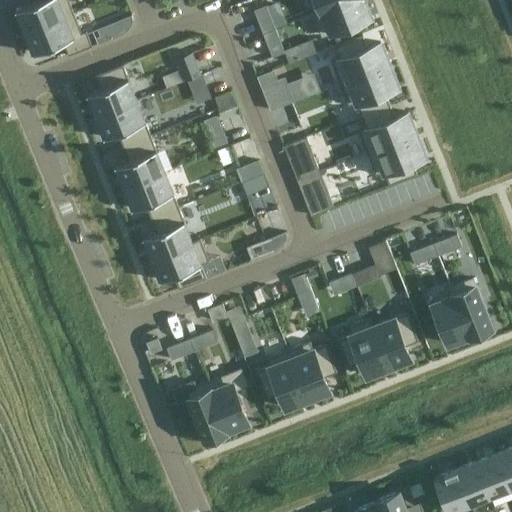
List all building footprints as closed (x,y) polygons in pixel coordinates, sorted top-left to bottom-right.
[(38,0),(15,9),(24,31),(73,12),(68,0),(38,0)] [(308,0),(313,13),(346,0),(308,0)] [(346,0),(313,13),(322,35),(370,16),(363,0),(346,0)] [(266,5),(253,9),(263,33),(275,28),(266,5)] [(73,12),(24,31),(33,53),(63,41),(68,55),(91,45),(86,31),(81,32),(73,12)] [(132,15),(92,30),(97,43),(122,33),(128,29),(131,25),(133,20),(132,15)] [(275,28),(263,33),(272,56),(284,52),(275,28)] [(339,58),(331,61),(339,83),(389,64),(380,42),(367,47),(362,34),(334,45),(339,58)] [(198,49),(187,54),(196,76),(207,72),(198,49)] [(100,88),(87,93),(95,115),(136,99),(122,64),(95,75),(100,88)] [(389,64),(339,83),(348,105),(356,102),(361,115),(389,104),(384,91),(397,86),(389,64)] [(207,72),(196,76),(205,98),(216,94),(207,72)] [(287,78),(276,82),(284,105),(296,100),(287,78)] [(136,99),(95,115),(104,137),(117,132),(122,146),(150,135),(136,99)] [(366,128),(358,131),(367,153),(416,134),(407,112),(394,117),(389,104),(361,115),(366,128)] [(226,121),(215,125),(224,147),(235,143),(226,121)] [(416,134),(367,153),(375,175),(384,172),(389,184),(416,174),(411,161),(424,156),(416,134)] [(128,159),(115,165),(123,187),(164,171),(150,135),(122,146),(128,159)] [(235,143),(224,147),(232,170),(244,165),(235,143)] [(314,148),(303,152),(312,174),(323,170),(314,148)] [(323,170),(312,174),(320,197),(332,192),(323,170)] [(164,171),(123,187),(132,209),(145,203),(150,217),(178,206),(164,171)] [(254,192),(243,196),(252,219),(263,214),(254,192)] [(156,231),(143,236),(151,258),(192,242),(192,241),(178,206),(150,217),(156,231)] [(263,214),(252,219),(260,241),(272,237),(263,214)] [(457,233),(433,242),(438,255),(461,245),(457,233)] [(192,242),(151,258),(160,280),(173,275),(178,288),(206,278),(201,264),(209,260),(200,237),(192,241),(192,242)] [(433,242),(410,252),(414,264),(438,255),(433,242)] [(372,260),(350,268),(354,280),(377,271),(372,260)] [(350,268),(328,277),(332,288),(354,280),(350,268)] [(472,278),(449,287),(453,295),(454,295),(469,335),(468,335),(469,336),(492,327),(472,278)] [(291,292),(268,300),(273,312),(295,303),(291,292)] [(453,295),(432,303),(447,343),(468,335),(469,335),(454,295),(453,295)] [(268,300),(246,309),(250,320),(273,312),(268,300)] [(373,325),(372,325),(388,366),(410,358),(405,345),(418,340),(407,312),(373,325)] [(350,334),(337,339),(348,367),(361,362),(366,375),(388,366),(372,325),(373,325),(370,317),(347,326),(350,334)] [(213,329),(189,338),(194,350),(218,341),(213,329)] [(189,338),(166,347),(171,359),(194,350),(189,338)] [(310,340),(288,349),(307,398),(329,390),(324,376),(336,371),(326,344),(313,349),(310,340)] [(269,366),(256,371),(267,399),(280,394),(285,407),(307,398),(288,349),(266,357),(269,366)] [(240,369),(207,382),(226,430),(227,429),(248,421),(235,388),(246,384),(240,369)] [(207,382),(185,390),(204,440),(227,431),(227,429),(226,430),(207,382)] [(511,446),(496,453),(509,487),(511,485),(511,446)] [(496,453),(476,461),(489,495),(509,487),(496,453)] [(476,461),(456,469),(469,503),(489,495),(476,461)] [(456,469),(434,477),(448,511),(469,503),(456,469)] [(406,511),(399,491),(375,500),(376,501),(380,511),(423,511),(422,509),(415,511),(406,511)] [(354,511),(380,511),(376,501),(354,510),(354,511)]
